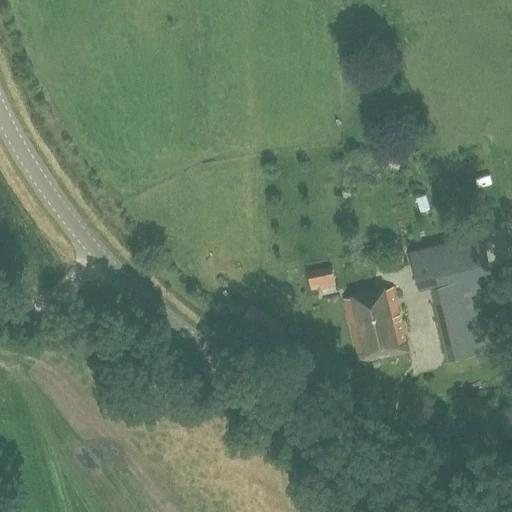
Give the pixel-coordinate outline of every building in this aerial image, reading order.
[(462,210),(445,214),(450,235),(467,231),(462,210)] [(415,276),(487,257),(481,232),(409,250),(415,276)] [(313,287),(335,283),(331,263),(310,267),(313,287)] [(476,275),(432,287),(450,358),(495,346),(476,275)] [(407,349),(392,286),(344,298),(360,361),(377,356),(376,347),(386,344),(389,353),(407,349)]
